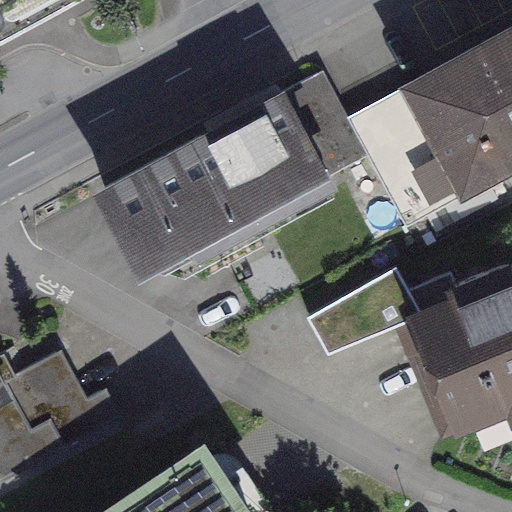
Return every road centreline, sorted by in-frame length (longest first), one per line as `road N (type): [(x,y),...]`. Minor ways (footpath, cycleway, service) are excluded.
road 1 (residential): [(510,511),(422,482),(33,270),(0,236)]
road 2 (secondary): [(0,173),(323,0)]
